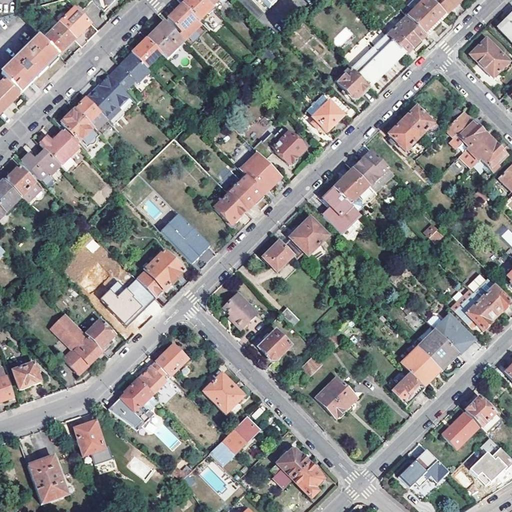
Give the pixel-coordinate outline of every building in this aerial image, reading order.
[(60,5),(59,0),(46,4),(47,9),(60,5)] [(93,0),(103,11),(113,0),(93,0)] [(187,0),(182,5),(200,23),(214,9),(212,7),(204,0),(187,0)] [(423,0),(407,16),(426,35),(445,16),(428,0),(423,0)] [(428,0),(445,16),(461,0),(460,0),(428,0)] [(200,23),(182,5),(168,20),(182,34),(187,39),(202,25),(200,23)] [(75,8),(59,24),(75,40),(91,24),(75,8)] [(511,14),(498,29),(511,43),(511,14)] [(387,36),(404,53),(405,55),(426,35),(407,16),(387,36)] [(39,35),(39,36),(59,56),(75,40),(59,24),(55,20),(39,35)] [(166,60),(184,43),(179,37),(165,23),(149,38),(147,40),(161,55),(166,60)] [(182,34),(179,37),(184,43),(187,39),(182,34)] [(386,35),(350,70),(368,88),(404,53),(387,36),(386,35)] [(30,84),(59,56),(39,36),(0,74),(0,76),(4,80),(19,95),(30,84)] [(161,55),(147,40),(132,55),(149,72),(151,75),(154,72),(149,67),(161,55)] [(499,72),(508,63),(486,40),(470,55),(493,78),(499,72)] [(149,72),(132,55),(124,62),(125,63),(120,68),(119,67),(109,77),(124,92),(134,82),(136,85),(149,72)] [(499,72),(502,76),(511,67),(511,66),(508,63),(499,72)] [(355,101),(368,88),(350,70),(337,83),(355,101)] [(109,77),(86,99),(108,121),(119,110),(118,109),(129,98),(124,92),(109,77)] [(4,80),(0,83),(0,113),(19,95),(4,80)] [(108,121),(86,99),(79,107),(80,108),(76,111),(94,130),(96,132),(108,121)] [(322,107),(329,102),(326,99),(320,104),(322,107)] [(314,119),(320,125),(326,132),(343,117),(329,102),(322,107),(312,117),(314,119)] [(452,123),(463,113),(456,106),(445,117),(452,123)] [(416,107),(403,120),(419,137),(428,129),(433,124),(416,107)] [(94,130),(76,111),(75,110),(61,124),(66,130),(63,133),(71,141),(74,138),(80,143),(94,130)] [(452,123),(445,130),(454,138),(456,136),(468,148),(483,133),(463,113),(452,123)] [(320,125),(314,119),(311,122),(316,128),(320,125)] [(403,120),(388,134),(405,151),(419,137),(403,120)] [(433,124),(428,129),(431,133),(437,128),(433,124)] [(281,129),(274,136),(272,134),(263,143),(269,151),(272,148),(289,165),(290,164),(293,166),(297,162),(296,158),(304,150),(298,143),(301,140),(296,134),(293,137),(288,133),(286,134),(281,129)] [(79,150),(71,141),(63,133),(56,140),(51,135),(40,146),(46,152),(61,167),(66,173),(74,165),(69,160),(79,150)] [(478,163),(481,160),(496,146),(483,133),(468,148),(466,150),(478,163)] [(252,148),(255,151),(257,153),(263,160),(271,152),(269,151),(263,143),(260,140),(252,148)] [(496,146),(481,160),(492,172),(498,167),(497,165),(506,156),(496,146)] [(237,168),(239,171),(257,153),(255,151),(237,168)] [(22,163),(41,182),(49,175),(51,177),(61,167),(46,152),(36,161),(30,155),(22,163)] [(352,170),(368,187),(387,169),(371,152),(352,170)] [(244,176),(263,195),(280,177),(263,160),(257,153),(239,171),(244,176)] [(511,192),(511,165),(498,179),(511,192)] [(21,198),(26,203),(39,190),(35,185),(34,184),(29,179),(25,174),(19,169),(18,170),(16,169),(11,174),(12,175),(5,182),(21,198)] [(374,193),(393,175),(387,169),(368,187),(374,193)] [(349,205),(360,195),(368,187),(352,170),(333,188),(349,205)] [(53,180),(51,177),(49,175),(41,182),(45,187),(53,180)] [(228,195),(245,212),(263,195),(244,176),(226,193),(228,195)] [(5,182),(4,181),(0,184),(0,213),(3,216),(21,198),(5,182)] [(368,187),(360,195),(368,203),(376,195),(374,193),(368,187)] [(331,208),(323,216),(341,234),(360,215),(349,205),(333,188),(322,199),(331,208)] [(483,205),(489,198),(480,189),(473,196),(483,205)] [(231,227),(245,212),(228,195),(213,209),(231,227)] [(163,221),(156,228),(191,264),(198,257),(194,253),(205,243),(176,213),(166,224),(163,221)] [(310,218),(282,245),(293,256),(296,259),(304,252),(307,255),(327,236),(310,218)] [(425,233),(430,238),(435,233),(436,232),(431,226),(425,233)] [(511,246),(511,232),(508,229),(501,235),(511,246)] [(439,237),(435,233),(430,238),(434,242),(439,237)] [(424,244),(419,239),(412,246),(417,251),(424,244)] [(282,245),(279,242),(262,258),(276,272),(293,256),(282,245)] [(205,243),(194,253),(198,257),(209,247),(205,243)] [(163,252),(135,279),(137,281),(155,299),(155,300),(183,273),(163,252)] [(405,262),(389,278),(393,282),(409,266),(405,262)] [(480,274),(467,286),(473,293),(486,280),(480,274)] [(153,297),(137,281),(127,291),(117,280),(108,289),(109,290),(99,299),(107,306),(106,307),(125,327),(136,317),(133,315),(141,307),(142,308),(153,297)] [(74,299),(78,295),(70,287),(66,291),(74,299)] [(479,301),(495,317),(500,312),(501,313),(509,305),(493,288),(479,301)] [(232,322),(240,330),(256,314),(237,295),(224,308),(230,314),(235,319),(232,322)] [(142,308),(141,307),(133,315),(136,317),(155,299),(153,297),(142,308)] [(153,301),(133,321),(139,327),(159,306),(153,301)] [(479,301),(465,314),(482,331),(490,324),(489,323),(495,317),(479,301)] [(287,308),(280,315),(292,328),(300,320),(287,308)] [(66,314),(51,329),(63,341),(64,341),(72,349),(63,357),(79,374),(102,351),(85,334),(66,314)] [(457,353),(459,355),(473,341),(449,316),(442,322),(437,316),(433,316),(427,322),(436,332),(457,353)] [(85,334),(102,351),(109,345),(106,343),(113,336),(99,321),(85,334)] [(291,347),(275,332),(259,348),(274,364),(291,347)] [(436,332),(418,349),(439,370),(457,353),(436,332)] [(333,333),(326,340),(334,349),(342,342),(333,333)] [(173,346),(155,363),(169,377),(187,360),(173,346)] [(439,370),(418,349),(401,366),(405,371),(418,384),(426,376),(429,380),(439,370)] [(321,365),(313,357),(302,369),(310,376),(321,365)] [(165,381),(169,377),(155,363),(137,380),(152,395),(165,382),(165,381)] [(34,364),(12,372),(19,390),(40,383),(37,374),(41,373),(38,366),(35,367),(34,364)] [(405,407),(423,389),(422,388),(418,384),(405,371),(398,378),(401,382),(397,387),(391,393),(405,407)] [(221,375),(203,392),(224,414),(242,397),(221,375)] [(422,388),(429,380),(426,376),(418,384),(422,388)] [(3,379),(0,380),(0,402),(14,398),(6,378),(3,379)] [(393,383),(397,387),(401,382),(398,378),(393,383)] [(350,392),(337,379),(316,399),(336,420),(338,419),(343,420),(346,416),(346,411),(357,400),(356,398),(361,394),(355,388),(350,392)] [(147,412),(158,401),(152,395),(137,380),(119,398),(109,407),(134,432),(151,416),(147,412)] [(478,399),(463,412),(478,427),(485,434),(499,420),(478,399)] [(456,449),(478,427),(463,412),(441,434),(456,449)] [(258,431),(245,419),(227,436),(209,454),(208,455),(221,467),(258,431)] [(96,422),(73,430),(82,458),(105,451),(96,422)] [(511,464),(511,461),(500,449),(491,456),(487,452),(469,469),(477,477),(483,471),(487,475),(492,481),(503,470),(505,471),(511,464)] [(448,473),(426,450),(398,478),(409,490),(414,484),(419,489),(426,482),(425,480),(429,477),(435,484),(448,473)] [(285,455),(268,471),(274,477),(281,470),(291,481),(308,464),(300,456),(299,456),(295,451),(289,451),(285,456),(285,455)] [(54,458),(28,467),(42,505),(68,496),(54,458)] [(316,472),(308,464),(291,481),(284,488),(289,493),(296,486),(309,500),(317,493),(313,489),(320,482),(321,478),(315,472),(316,472)] [(185,467),(180,472),(186,476),(191,472),(185,467)] [(175,468),(170,474),(180,482),(186,476),(180,472),(175,468)] [(483,471),(477,477),(480,481),(487,475),(483,471)]
